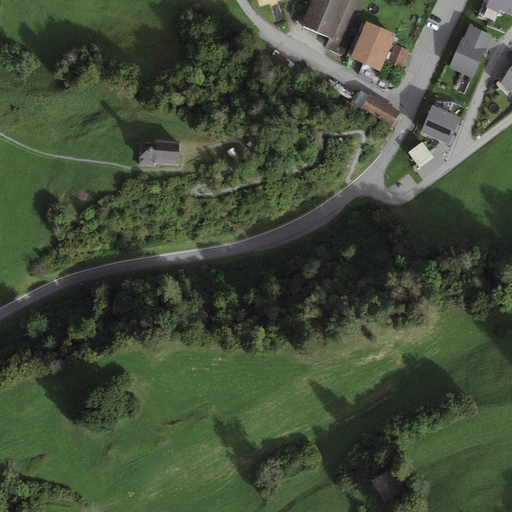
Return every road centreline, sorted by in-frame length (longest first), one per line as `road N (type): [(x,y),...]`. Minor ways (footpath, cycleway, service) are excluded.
road 1 (unclassified): [(364,180),(289,231),(74,278),(0,314)]
road 2 (residential): [(364,180),(397,200),(461,156),(491,66),(511,32)]
road 3 (residential): [(241,0),(290,43),(411,109)]
